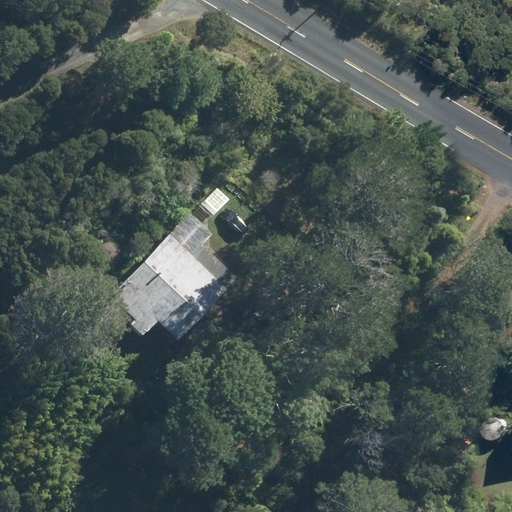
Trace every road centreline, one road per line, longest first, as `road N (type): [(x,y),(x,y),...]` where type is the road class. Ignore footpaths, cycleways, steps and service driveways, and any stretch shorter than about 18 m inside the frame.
road 1 (unclassified): [(248,0),(511,158)]
road 2 (unknown): [(511,332),(343,511)]
